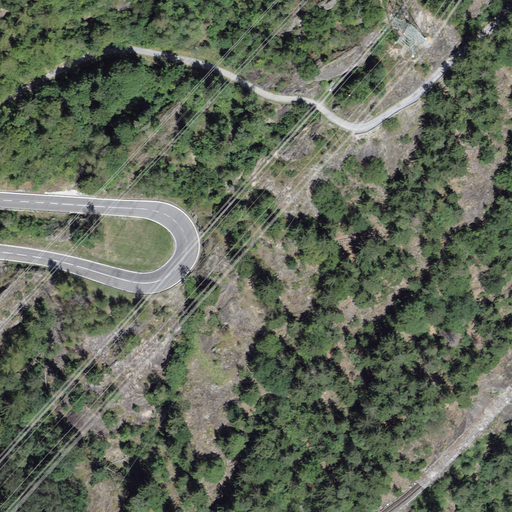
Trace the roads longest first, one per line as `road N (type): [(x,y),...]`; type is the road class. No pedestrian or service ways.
road 1 (track): [(503,0),(414,97),(362,127),(201,63),(131,50),(73,63),(0,99)]
road 2 (tertiary): [(0,251),(144,283),(171,274),(187,244),(172,218),(151,209),(0,199)]
